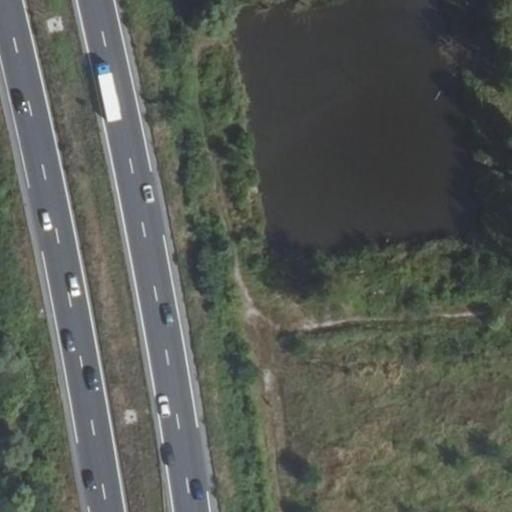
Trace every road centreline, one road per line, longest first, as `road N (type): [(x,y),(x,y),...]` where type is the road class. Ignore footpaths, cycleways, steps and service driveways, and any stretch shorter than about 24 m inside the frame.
road 1 (motorway): [(4,0),(108,511)]
road 2 (motorway): [(190,511),(95,0)]
road 3 (track): [(258,330),(278,511)]
